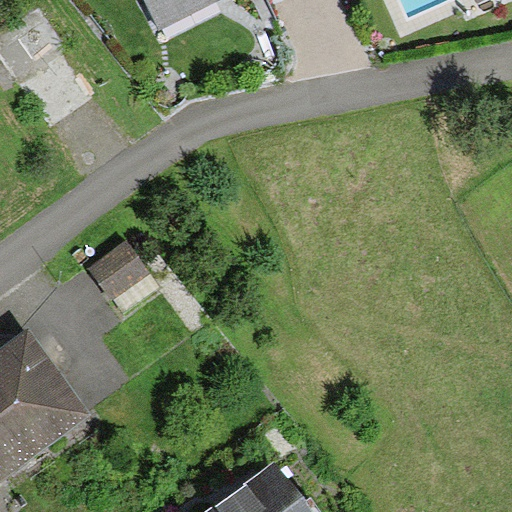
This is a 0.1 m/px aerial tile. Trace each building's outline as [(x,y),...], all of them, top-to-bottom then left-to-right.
[(144,0),(160,32),(225,0),(144,0)] [(0,59),(18,85),(22,82),(64,54),(70,49),(41,6),(0,34),(0,59)] [(22,82),(51,125),(93,97),(64,54),(22,82)] [(150,277),(129,247),(91,273),(111,303),(150,277)] [(0,363),(0,480),(83,421),(28,344),(0,363)] [(222,511),(298,511),(273,476),(222,511)]
